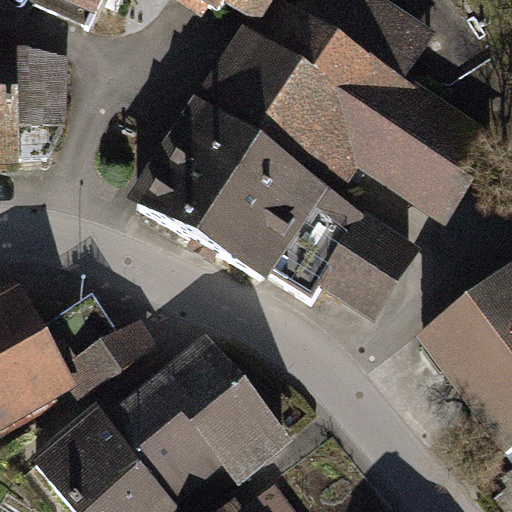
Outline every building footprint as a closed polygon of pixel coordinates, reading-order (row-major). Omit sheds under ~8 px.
[(271,0),(27,0),(20,12),(91,43),(117,0),(138,0),(242,47),(271,0)] [(347,0),(282,23),(242,47),(192,128),(349,222),(357,204),(446,250),(483,156),(399,106),(437,56),(356,0),(347,0)] [(19,57),(0,56),(0,195),(16,196),(19,57)] [(349,222),(192,128),(127,231),(374,354),(420,266),(349,222)] [(511,288),(422,359),(507,469),(511,464),(511,288)] [(18,301),(0,310),(0,456),(80,412),(18,301)] [(99,393),(166,364),(152,332),(85,361),(99,393)] [(203,354),(105,433),(173,511),(192,511),(222,488),(236,504),(291,459),(203,354)] [(166,511),(93,426),(33,478),(62,511),(166,511)]
